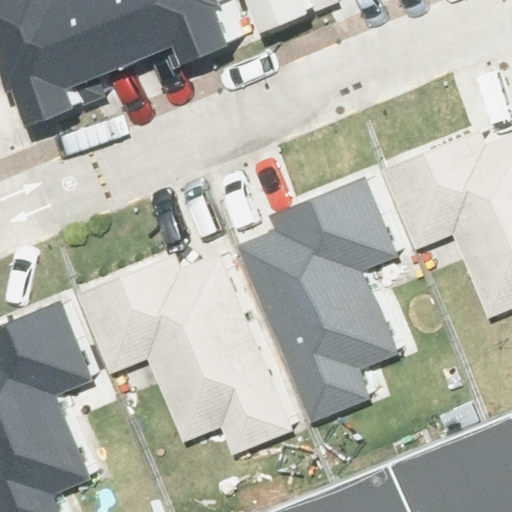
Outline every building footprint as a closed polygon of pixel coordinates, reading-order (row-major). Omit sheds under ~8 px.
[(42,73),(57,109),(117,83),(110,66),(203,26),(210,42),(255,23),(245,0),(2,0),(35,76),(42,73)] [(288,0),(292,8),(311,0),(288,0)] [(486,107),(390,145),(427,237),(468,221),(501,304),(511,299),(511,120),(495,128),(486,107)] [(422,249),(385,157),(289,195),(298,216),(254,233),(325,408),(386,384),(378,363),(415,348),(381,265),(422,249)] [(185,222),(89,261),(126,352),(167,336),(200,419),(237,405),(246,425),(307,401),(237,226),(194,243),(185,222)] [(114,371),(77,279),(0,309),(0,489),(9,511),(62,511),(78,506),(70,485),(107,470),(73,387),(114,371)] [(511,511),(511,415),(421,453),(444,511),(511,511)] [(444,511),(421,453),(298,503),(301,511),(444,511)] [(301,511),(298,503),(275,511),(301,511)]
